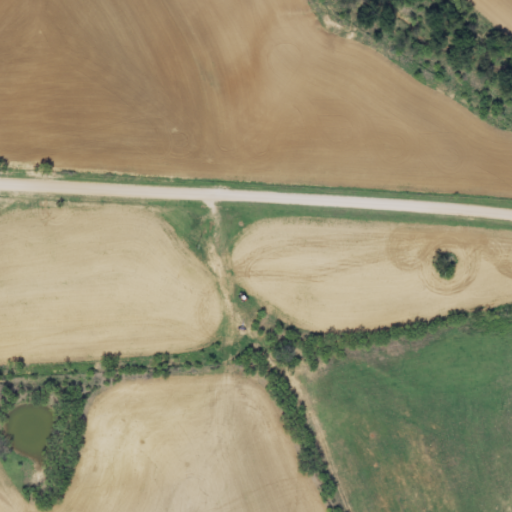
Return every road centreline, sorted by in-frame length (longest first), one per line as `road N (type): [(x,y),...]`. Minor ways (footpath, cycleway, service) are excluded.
road 1 (residential): [(511,214),(0,182)]
road 2 (residential): [(207,263),(225,282),(234,328),(218,377),(40,511)]
road 3 (residential): [(291,263),(296,312),(393,511)]
road 4 (residential): [(76,187),(113,222),(192,247),(207,263)]
